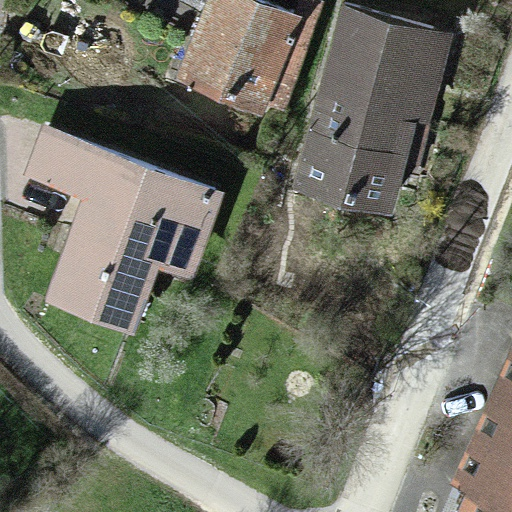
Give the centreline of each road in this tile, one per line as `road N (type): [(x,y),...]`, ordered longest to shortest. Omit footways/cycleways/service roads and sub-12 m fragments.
road 1 (unclassified): [(356,511),(511,95)]
road 2 (residential): [(239,511),(106,428),(23,357),(0,323)]
